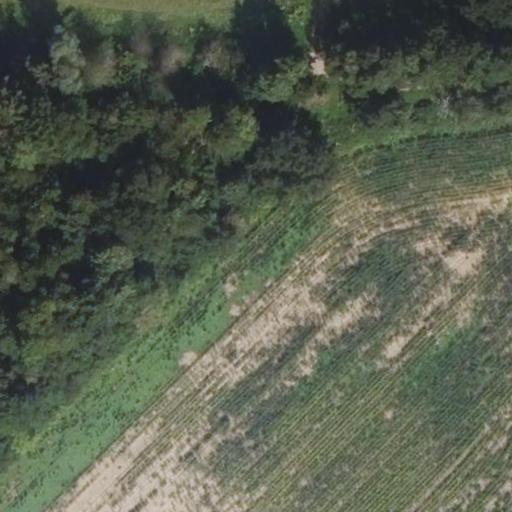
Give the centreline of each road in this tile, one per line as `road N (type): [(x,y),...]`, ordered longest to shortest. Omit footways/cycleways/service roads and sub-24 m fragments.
road 1 (track): [(324,96),(49,57)]
road 2 (track): [(511,72),(324,96)]
